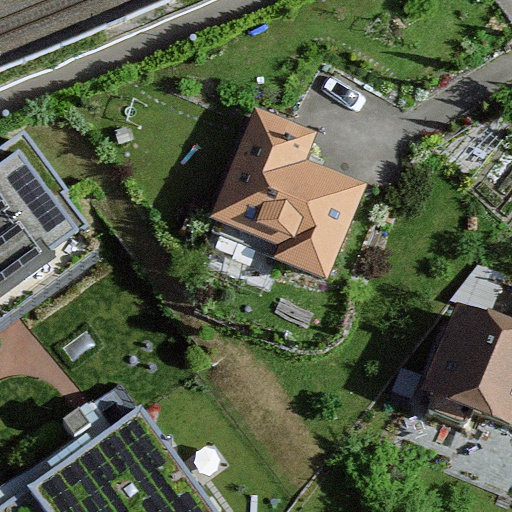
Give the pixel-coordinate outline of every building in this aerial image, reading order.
[(322,143),(252,119),(211,238),(296,267),(293,278),(334,292),(368,192),(311,173),(322,143)] [(0,325),(97,256),(67,213),(70,211),(27,151),(0,170),(0,325)] [(481,275),(456,303),(488,314),(508,287),(481,275)] [(511,333),(455,312),(405,443),(438,456),(445,439),(511,464),(511,333)] [(89,462),(125,511),(207,511),(143,423),(89,462)] [(39,499),(47,511),(125,511),(89,462),(39,499)] [(47,511),(39,499),(20,511),(47,511)]
